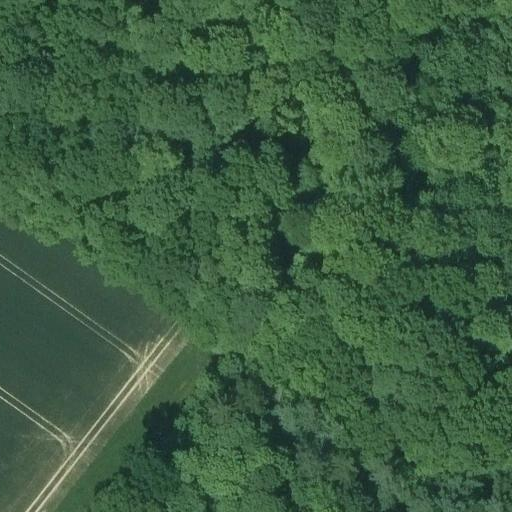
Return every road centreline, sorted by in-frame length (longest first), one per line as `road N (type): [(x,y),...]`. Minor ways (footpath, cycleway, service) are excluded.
road 1 (track): [(140,0),(57,202),(254,366),(155,511)]
road 2 (track): [(254,366),(511,498)]
